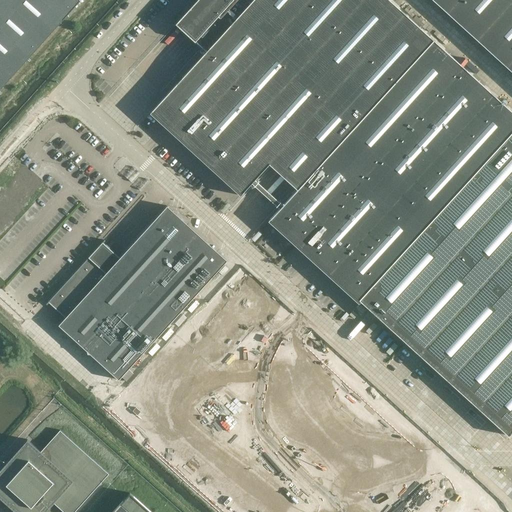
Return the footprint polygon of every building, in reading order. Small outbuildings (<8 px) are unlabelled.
[(0,0),(0,89),(80,0),(0,0)] [(206,51),(152,111),(242,193),(269,164),(297,189),(270,219),(508,436),(511,431),(511,112),(389,0),(196,0),(172,27),(173,27),(176,24),(206,51)] [(511,0),(432,0),(511,72),(511,0)] [(226,260),(167,206),(120,258),(103,242),(105,240),(104,240),(46,304),(47,304),(49,302),(65,318),(59,325),(118,379),(226,260)] [(225,265),(219,272),(223,276),(229,269),(225,265)] [(357,382),(248,284),(140,404),(249,502),(294,451),(361,511),(459,511),(338,403),(357,382)] [(0,469),(0,498),(15,511),(44,511),(53,503),(63,511),(73,511),(108,474),(59,430),(40,451),(27,439),(0,469)] [(151,511),(129,492),(112,511),(151,511)]
